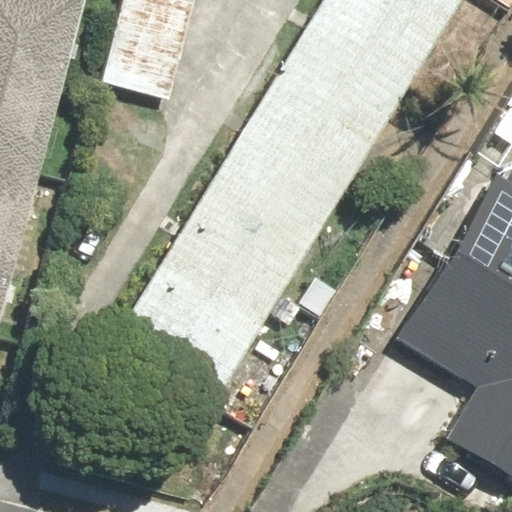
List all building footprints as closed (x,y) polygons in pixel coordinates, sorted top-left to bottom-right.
[(0,0),(0,300),(77,0),(0,0)] [(191,0),(116,0),(94,88),(165,106),(191,0)] [(314,0),(100,348),(203,411),(455,0),(314,0)] [(511,86),(499,112),(511,118),(511,86)] [(511,190),(487,176),(387,347),(463,391),(434,439),(511,484),(511,190)]
